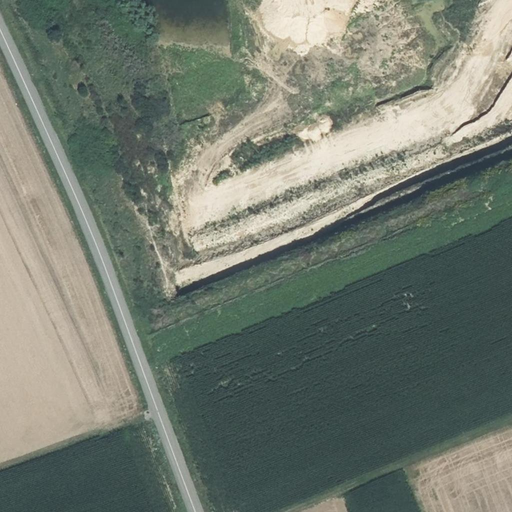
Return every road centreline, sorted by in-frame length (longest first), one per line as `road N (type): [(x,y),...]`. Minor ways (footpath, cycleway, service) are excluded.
road 1 (tertiary): [(195,511),(98,249),(0,29)]
road 2 (track): [(511,419),(291,511)]
road 3 (track): [(157,411),(0,469)]
